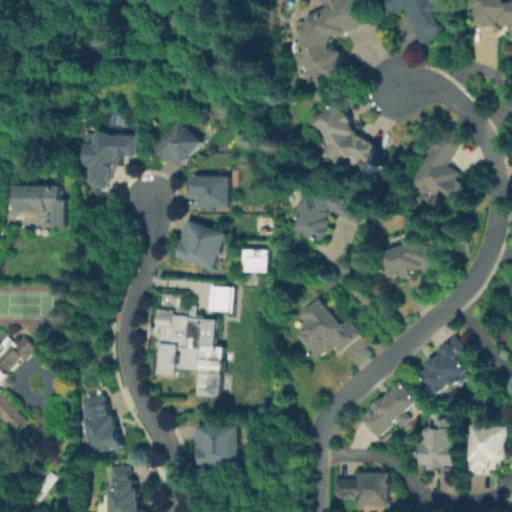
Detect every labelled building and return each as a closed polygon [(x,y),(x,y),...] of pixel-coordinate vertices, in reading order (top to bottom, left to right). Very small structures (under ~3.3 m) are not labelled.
[(368,0),(378,19),(344,36),(343,33),(338,35),(336,43),(337,46),(349,50),(346,60),(349,61),(347,65),(349,66),(345,80),(332,76),(331,81),(314,75),(316,69),(315,69),(313,64),(309,66),(303,52),(306,51),(304,46),(308,34),(304,27),(312,23),(314,15),(332,6),(329,0),(368,0)] [(456,0),(457,1),(445,7),(446,8),(441,10),(451,32),(427,43),(410,9),(390,18),(381,0),(456,0)] [(509,0),(509,1),(511,1),(511,23),(505,23),(505,21),(502,21),(502,25),(485,24),(485,22),(477,22),(477,9),(473,9),(473,0),(509,0)] [(348,102),(352,111),(355,110),(361,121),(358,122),(363,131),(362,131),(363,135),(364,132),(386,145),(386,146),(393,150),(384,166),(361,152),(359,156),(356,157),(351,154),(346,162),(332,154),(339,143),(336,142),(335,139),(335,136),(330,127),(328,128),(322,116),(348,102)] [(159,150),(186,122),(208,144),(185,168),(175,159),(172,162),(159,150)] [(118,137),(144,137),(144,158),(142,159),(138,159),(136,157),(134,157),(134,160),(124,159),(124,157),(123,157),(120,164),(112,181),(111,181),(108,188),(93,183),(96,175),(94,174),(96,169),(87,166),(88,145),(97,145),(102,132),(118,137)] [(452,134),(471,146),(457,168),(474,178),(454,209),(419,187),(452,134)] [(197,178),(236,178),(236,209),(205,209),(205,198),(202,198),(202,194),(198,194),(197,178)] [(69,188),(69,202),(75,202),(75,228),(55,228),(55,213),(20,213),(20,187),(69,188)] [(318,188),(356,200),(355,203),(363,206),(358,221),(348,218),(348,216),(331,211),(329,216),(334,218),(330,227),(329,227),(329,228),(330,228),(327,237),(326,237),(325,239),(303,232),(303,231),(297,229),(300,218),(296,216),(301,200),(305,201),(308,193),(316,195),(318,188)] [(194,221),(234,236),(220,272),(181,257),(194,221)] [(451,262),(441,278),(423,268),(412,272),(413,275),(405,278),(403,273),(392,277),(382,252),(407,243),(405,237),(419,232),(424,247),(451,262)] [(271,249),(270,271),(244,270),(245,247),(271,249)] [(201,273),(198,316),(219,317),(217,344),(225,345),(221,396),(198,394),(200,370),(178,369),(178,374),(159,372),(162,347),(155,347),(156,335),(151,334),(151,337),(133,336),(134,320),(152,322),(152,325),(158,326),(159,308),(176,309),(175,313),(191,314),(193,291),(164,289),(166,270),(201,273)] [(233,310),(234,286),(210,285),(210,309),(233,310)] [(322,297),(344,324),(350,319),(361,333),(341,350),(337,345),(329,352),(327,349),(316,358),(308,348),(310,346),(301,335),(309,327),(306,323),(311,319),(305,311),(322,297)] [(0,337),(5,343),(13,335),(21,343),(29,334),(42,347),(31,359),(27,356),(14,370),(16,372),(4,384),(7,388),(5,390),(23,407),(22,409),(33,420),(23,430),(13,420),(12,421),(6,415),(7,413),(0,406),(0,337)] [(462,355),(472,368),(461,377),(465,381),(448,394),(446,391),(441,395),(423,371),(431,365),(429,362),(437,356),(437,357),(442,353),(439,349),(458,335),(469,350),(462,355)] [(413,417),(403,425),(398,420),(380,436),(363,417),(403,381),(420,399),(407,411),(413,417)] [(90,423),(90,421),(89,421),(87,408),(89,408),(87,399),(107,395),(110,406),(113,405),(116,418),(119,418),(121,429),(124,428),(128,449),(117,451),(117,452),(108,454),(108,452),(97,455),(90,423)] [(501,422),(500,424),(511,424),(511,459),(510,459),(510,463),(505,469),(499,468),(499,474),(483,473),(483,471),(476,470),(477,452),(479,452),(480,423),(490,424),(490,422),(493,419),(498,420),(501,422)] [(462,447),(465,447),(464,469),(455,468),(455,472),(448,472),(447,473),(436,472),(437,467),(430,467),(431,456),(428,456),(429,446),(433,446),(434,428),(444,428),(444,421),(461,421),(460,431),(463,431),(462,447)] [(245,445),(245,468),(205,467),(205,445),(202,445),(202,429),(245,429),(245,445)] [(135,467),(135,483),(139,483),(139,492),(144,492),(144,511),(147,511),(115,511),(115,492),(120,492),(120,484),(114,484),(114,467),(135,467)] [(392,471),(392,504),(362,504),(362,497),(337,497),(337,478),(362,478),(362,471),(392,471)]
